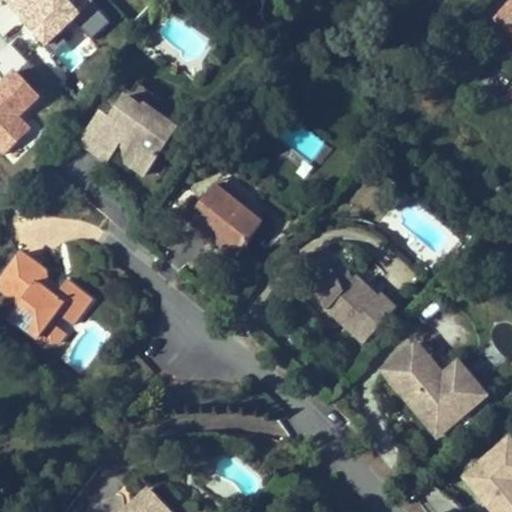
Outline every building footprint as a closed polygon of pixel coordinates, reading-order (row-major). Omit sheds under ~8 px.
[(5,0),(55,55),(79,33),(89,45),(112,24),(90,0),(5,0)] [(511,0),(494,18),(511,34),(511,0)] [(17,73),(0,89),(0,148),(6,155),(32,131),(20,119),(41,98),(17,73)] [(186,120),(137,84),(127,98),(144,110),(146,107),(179,130),(186,120)] [(179,130),(146,107),(144,110),(127,98),(111,120),(102,114),(81,143),(107,163),(122,142),(128,146),(125,150),(128,164),(145,176),(179,130)] [(243,199),(220,180),(215,187),(238,205),(243,199)] [(238,205),(215,187),(189,220),(236,258),(263,225),(238,205)] [(22,253),(0,282),(0,289),(21,305),(11,318),(38,339),(51,323),(58,314),(73,326),(93,301),(68,282),(65,286),(56,298),(50,294),(48,281),(44,277),(47,273),(22,253)] [(376,301),(354,280),(347,265),(335,271),(328,254),(306,263),(327,310),(364,345),(398,308),(383,294),(379,298),(376,301)] [(65,286),(47,273),(44,277),(48,281),(50,294),(56,298),(65,286)] [(379,298),(357,278),(354,280),(376,301),(379,298)] [(67,335),(51,323),(38,339),(45,344),(61,342),(67,335)] [(486,396),(459,364),(444,376),(417,344),(384,371),(413,406),(417,403),(420,407),(416,410),(438,436),(455,422),(447,413),(459,404),(467,413),(486,396)] [(467,413),(459,404),(447,413),(455,422),(467,413)] [(511,511),(511,440),(510,438),(464,477),(492,511),(511,511)] [(169,511),(149,490),(131,507),(135,511),(169,511)]
